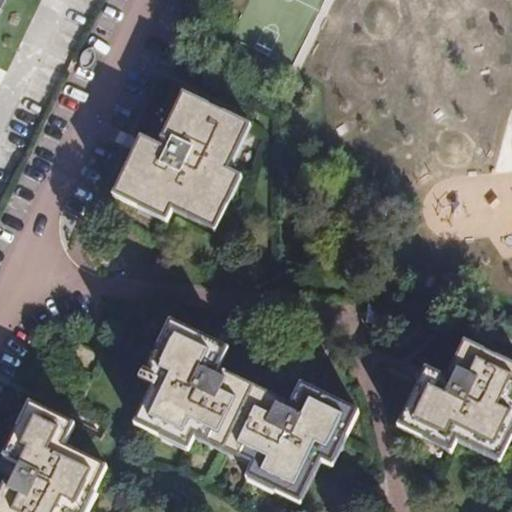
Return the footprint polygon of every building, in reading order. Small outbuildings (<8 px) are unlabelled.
[(247,132),(178,98),(156,142),(172,150),(168,158),(140,144),(137,151),(114,197),(165,223),(170,213),(213,235),(234,192),(238,182),(225,175),(247,132)] [(388,308),(366,305),(365,323),(386,325),(388,308)] [(200,341),(168,325),(143,378),(160,386),(141,427),(192,452),(198,440),(254,467),(248,479),(298,502),(318,462),(332,468),(358,415),(316,395),(310,392),(303,389),(299,387),(287,416),(276,411),(281,402),(228,376),(224,385),(214,380),(226,354),(216,349),(206,344),(200,341)] [(453,386),(426,372),(425,375),(422,381),(418,387),(397,430),(449,455),(455,443),(499,464),(511,437),(511,403),(510,402),(511,397),(511,372),(460,346),(447,372),(457,378),(453,386)] [(0,511),(81,511),(101,470),(56,448),(67,424),(29,405),(3,457),(21,466),(17,475),(10,489),(1,485),(0,486),(0,511)]
